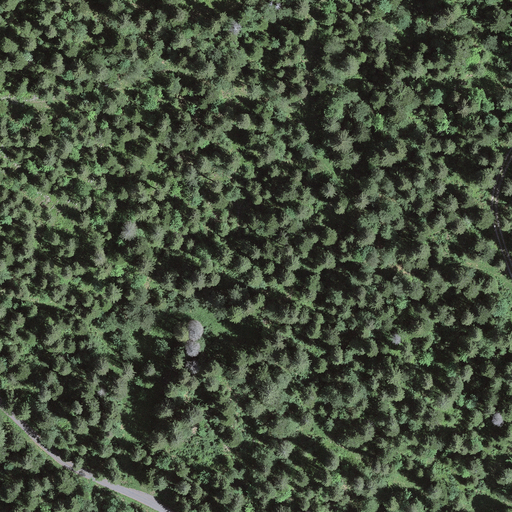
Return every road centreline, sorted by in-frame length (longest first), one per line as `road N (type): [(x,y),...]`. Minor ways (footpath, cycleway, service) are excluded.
road 1 (track): [(166,511),(75,468),(0,402)]
road 2 (track): [(511,271),(494,215),(496,187),(511,154)]
